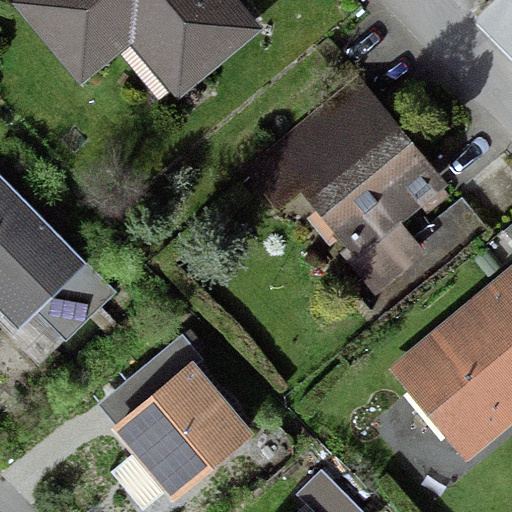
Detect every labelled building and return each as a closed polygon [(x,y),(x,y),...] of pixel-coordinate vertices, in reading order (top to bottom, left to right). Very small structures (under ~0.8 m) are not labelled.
[(28,0),(25,3),(81,70),(141,20),(188,76),(246,27),(223,0),(28,0)] [(411,238),(390,212),(434,176),(357,83),(248,173),(271,201),(301,177),(354,241),(344,247),(367,275),(411,238)] [(0,310),(18,329),(86,262),(0,174),(0,310)] [(511,408),(511,277),(402,369),(466,446),(511,408)] [(245,433),(189,367),(118,426),(174,492),(245,433)]
